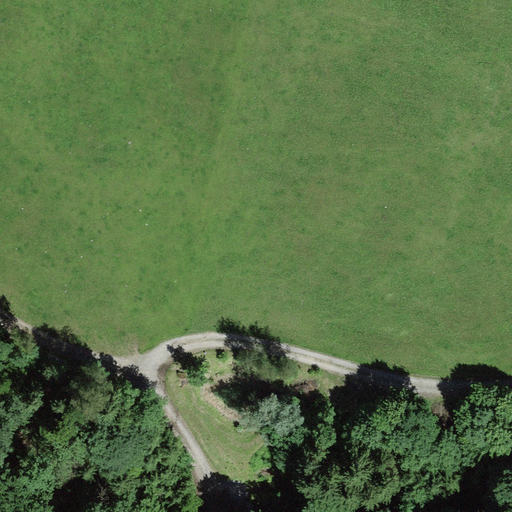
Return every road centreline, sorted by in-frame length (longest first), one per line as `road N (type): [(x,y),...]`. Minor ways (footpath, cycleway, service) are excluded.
road 1 (track): [(511,388),(407,384),(241,341),(188,341),(144,365),(149,401),(208,474),(222,499),(219,511)]
road 2 (track): [(144,365),(0,321)]
